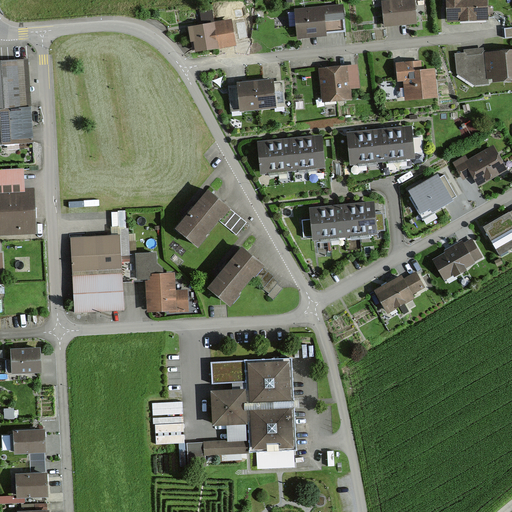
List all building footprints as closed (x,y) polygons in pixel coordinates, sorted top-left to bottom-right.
[(415,0),(410,0),(381,5),(386,30),(420,24),(415,0)] [(489,0),(445,0),(447,26),(491,22),(489,0)] [(345,7),(295,14),(299,42),(349,35),(345,7)] [(230,21),(187,32),(194,57),(237,46),(230,21)] [(511,51),(485,55),(489,83),(511,80),(511,51)] [(357,62),(319,66),(323,99),(351,96),(349,85),(359,84),(357,62)] [(422,62),(395,65),(399,101),(439,97),(436,70),(423,72),(422,62)] [(28,63),(0,64),(0,145),(35,142),(28,63)] [(272,77),(238,81),(241,107),(275,103),(272,77)] [(411,124),(348,130),(351,162),(414,155),(411,124)] [(321,133),(258,140),(262,171),(325,164),(321,133)] [(493,141),(453,167),(463,181),(472,176),(477,184),(508,164),(493,141)] [(440,175),(438,170),(408,187),(422,210),(430,205),(433,209),(457,195),(444,172),(440,175)] [(0,171),(0,243),(37,241),(35,188),(25,188),(24,171),(0,171)] [(209,194),(177,233),(198,250),(229,210),(209,194)] [(373,199),(310,205),(314,237),(377,230),(373,199)] [(511,213),(483,230),(500,260),(511,253),(511,213)] [(122,236),(71,238),(74,314),(125,312),(122,236)] [(472,239),(433,264),(447,286),(486,260),(472,239)] [(240,249),(209,290),(231,306),(262,266),(240,249)] [(417,268),(373,294),(388,319),(432,293),(417,268)] [(176,275),(144,278),(147,314),(191,310),(189,289),(177,290),(176,275)] [(39,349),(9,352),(11,375),(41,372),(39,349)] [(294,361),(209,365),(214,455),(299,450),(294,361)] [(184,401),(155,403),(157,445),(188,443),(188,453),(189,459),(206,458),(205,441),(187,442),(184,401)] [(43,429),(13,432),(15,455),(45,453),(43,429)] [(46,473),(16,475),(18,499),(48,496),(46,473)]
